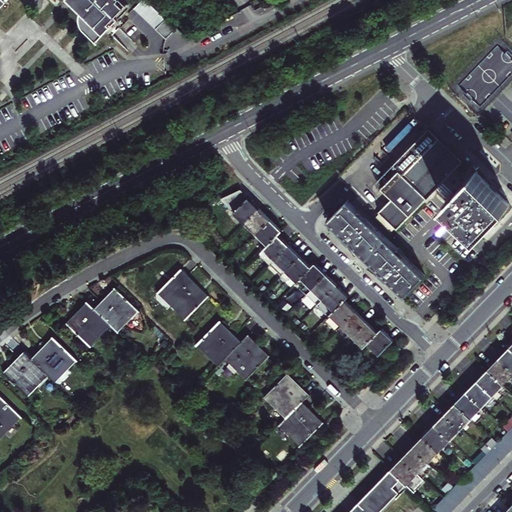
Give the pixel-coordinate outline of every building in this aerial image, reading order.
[(71,0),(93,21),(86,28),(98,40),(119,18),(116,16),(127,4),(122,0),(71,0)] [(142,0),(135,8),(167,39),(176,29),(166,19),(166,18),(147,0),(142,0)] [(392,197),(379,211),(396,229),(439,184),(450,173),(463,160),(433,131),(429,127),(415,142),(404,153),(394,164),(399,170),(382,187),(392,197)] [(493,189),(476,171),(447,201),(481,234),(510,204),(493,189)] [(240,195),(243,191),(240,189),(221,198),(234,211),(245,200),(240,195)] [(234,211),(246,222),(260,208),(253,201),(248,196),(245,200),(234,211)] [(347,199),(329,219),(347,236),(343,239),(347,246),(349,244),(353,241),(383,271),(380,274),(378,276),(385,281),(389,277),(406,294),(425,275),(347,199)] [(246,222),(257,233),(271,219),(265,214),(260,208),(246,222)] [(257,233),(267,243),(278,234),(282,230),(276,225),(271,219),(257,233)] [(258,253),(270,264),(289,245),(283,239),(278,234),(267,243),(258,253)] [(289,245),(270,264),(281,275),(300,256),(294,250),(289,245)] [(292,286),(301,277),(311,267),(305,260),(300,256),(281,275),(292,286)] [(301,277),(313,287),(326,273),(320,267),(315,263),(311,267),(301,277)] [(183,265),(162,286),(189,313),(210,292),(196,278),(183,265)] [(306,294),(317,305),(337,284),(331,278),(326,273),(313,287),(306,294)] [(109,294),(98,305),(113,319),(120,327),(141,306),(119,284),(109,294)] [(337,284),(317,305),(314,308),(325,319),(344,299),(348,295),(342,289),(337,284)] [(98,305),(91,297),(81,307),(69,319),(92,341),(113,319),(98,305)] [(336,330),(342,324),(356,310),(350,305),(344,299),(325,319),(336,330)] [(356,310),(342,324),(353,335),(367,321),(361,315),(356,310)] [(228,353),(243,337),(233,327),(222,316),(200,338),(221,360),(228,353)] [(353,335),(364,346),(368,342),(378,332),(372,326),(367,321),(353,335)] [(368,342),(379,352),(393,339),(387,333),(382,328),(378,332),(368,342)] [(260,341),(250,331),(243,337),(228,353),(249,374),(271,352),(260,341)] [(46,343),(34,355),(50,370),(57,377),(78,355),(56,333),(46,343)] [(511,349),(510,347),(504,353),(499,359),(511,371),(511,349)] [(34,355),(26,348),(16,358),(7,368),(34,394),(43,384),(40,380),(50,370),(34,355)] [(511,377),(511,371),(499,359),(493,364),(488,370),(504,385),(511,377)] [(305,395),(310,390),(299,378),(289,369),(268,391),(289,412),(305,395)] [(504,385),(488,370),(484,374),(477,381),(493,396),(499,401),(509,390),(504,385)] [(493,396),(477,381),(473,386),(467,392),(482,407),(493,396)] [(0,390),(0,436),(24,412),(1,389),(0,390)] [(482,407),(467,392),(461,397),(456,402),(473,418),(477,422),(487,412),(482,407)] [(305,395),(289,412),(283,418),(304,439),(326,417),(316,407),(305,395)] [(451,408),(445,414),(461,430),(473,418),(456,402),(451,408)] [(461,430),(445,414),(440,420),(434,425),(450,441),(461,430)] [(511,416),(502,426),(503,427),(507,432),(511,427),(511,416)] [(450,441),(434,425),(429,430),(424,436),(440,451),(450,441)] [(503,437),(507,432),(503,427),(497,433),(502,437),(503,437)] [(511,436),(507,432),(503,437),(511,445),(511,436)] [(419,441),(413,447),(429,463),(440,451),(424,436),(419,441)] [(498,442),(493,437),(481,449),(486,454),(487,453),(492,447),(497,442),(498,442)] [(511,449),(511,445),(503,437),(502,437),(498,442),(497,442),(509,453),(511,449)] [(509,453),(497,442),(492,447),(504,458),(509,453)] [(408,452),(402,459),(417,474),(429,463),(413,447),(408,452)] [(504,458),(492,447),(487,453),(498,464),(504,458)] [(498,464),(487,453),(486,454),(482,457),(494,468),(498,464)] [(494,468),(482,457),(477,463),(488,474),(494,468)] [(417,474),(402,459),(396,464),(390,471),(406,486),(412,491),(423,480),(417,474)] [(488,474),(477,463),(475,465),(472,468),(483,479),(488,474)] [(483,479),(472,468),(467,473),(478,484),(483,479)] [(381,511),(406,486),(390,471),(352,511),(351,511),(381,511)] [(478,484),(467,473),(465,476),(462,479),(473,490),(478,484)] [(473,490),(462,479),(457,484),(468,495),(473,490)] [(447,494),(453,488),(447,482),(441,488),(447,494)] [(468,495),(457,484),(453,488),(452,489),(463,500),(468,495)] [(463,500),(452,489),(447,494),(446,495),(458,505),(463,500)] [(458,505),(446,495),(442,499),(453,510),(458,505)] [(450,511),(453,510),(442,499),(436,505),(444,511),(450,511)]
